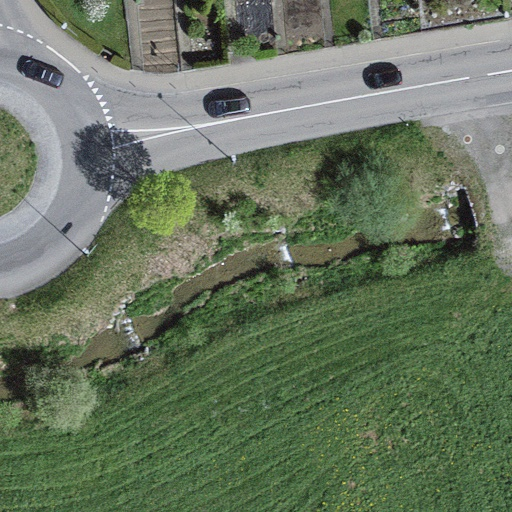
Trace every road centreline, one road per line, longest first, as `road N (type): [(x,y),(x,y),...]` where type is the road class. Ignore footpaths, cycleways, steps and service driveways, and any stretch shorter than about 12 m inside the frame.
road 1 (primary): [(71,135),(511,68)]
road 2 (primary): [(0,262),(52,227),(68,199),(71,135)]
road 3 (track): [(462,76),(511,200)]
